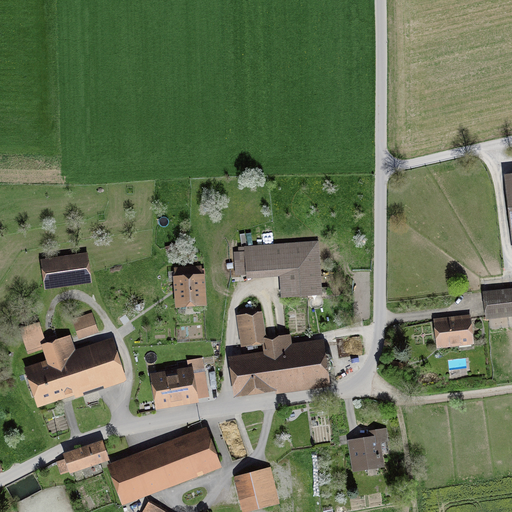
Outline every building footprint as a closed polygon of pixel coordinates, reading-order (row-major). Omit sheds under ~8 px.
[(281,297),(322,294),(318,242),(244,248),(245,251),(237,251),(239,275),(279,271),(281,297)] [(90,285),(86,254),(38,261),(43,292),(90,285)] [(178,270),(180,304),(201,303),(199,277),(201,277),(201,269),(178,270)] [(511,313),(511,291),(486,294),(488,316),(511,313)] [(266,340),(262,313),(236,317),(241,357),(263,354),(261,341),(266,340)] [(97,333),(91,314),(71,320),(77,339),(97,333)] [(439,344),(451,343),(453,345),(458,344),(460,342),(471,341),(468,319),(437,322),(439,344)] [(110,340),(72,351),(64,325),(51,330),(54,344),(43,347),(36,325),(18,332),(27,357),(39,353),(43,363),(21,371),(35,412),(67,403),(125,383),(110,340)] [(330,389),(323,341),(291,346),(290,336),(282,338),(272,339),(266,340),(261,341),(263,354),(241,357),(228,359),(234,402),(245,401),(261,399),(273,397),(330,389)] [(201,357),(186,360),(188,372),(153,378),(158,405),(208,396),(201,357)] [(402,364),(392,362),(391,368),(401,371),(402,364)] [(0,373),(0,380),(9,378),(7,372),(0,373)] [(223,466),(208,425),(108,461),(123,502),(223,466)] [(384,467),(379,440),(389,439),(387,426),(369,429),(370,435),(348,439),(354,472),(384,467)] [(110,458),(104,438),(65,451),(66,457),(56,460),(61,474),(71,470),(110,458)] [(280,503),(272,466),(236,474),(244,511),(280,503)] [(169,511),(150,500),(142,511),(169,511)]
